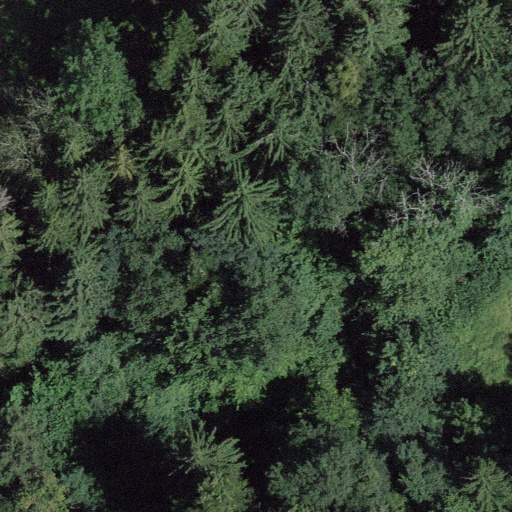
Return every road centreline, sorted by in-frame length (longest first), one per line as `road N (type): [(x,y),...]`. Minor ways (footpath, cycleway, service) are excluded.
road 1 (track): [(433,108),(256,511)]
road 2 (track): [(433,108),(511,0)]
